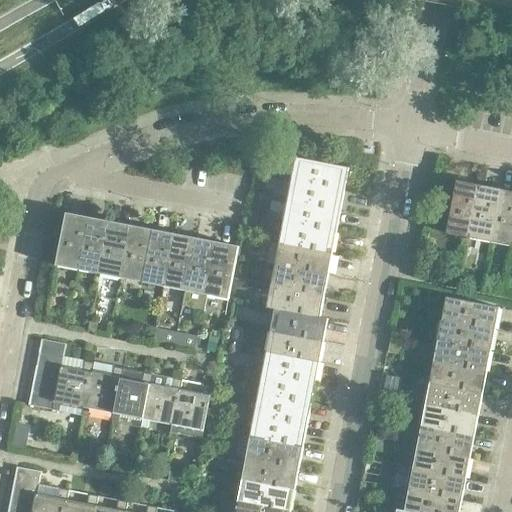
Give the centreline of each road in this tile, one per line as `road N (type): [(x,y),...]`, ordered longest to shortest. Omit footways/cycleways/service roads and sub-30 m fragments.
road 1 (tertiary): [(335,511),(412,131)]
road 2 (residential): [(73,164),(122,143),(234,121),(365,120),(412,131)]
road 3 (residential): [(0,383),(32,212),(48,177),(73,164)]
road 4 (residential): [(73,164),(94,177),(234,208)]
road 5 (tertiary): [(412,131),(438,0)]
road 6 (secondary): [(0,67),(114,0)]
